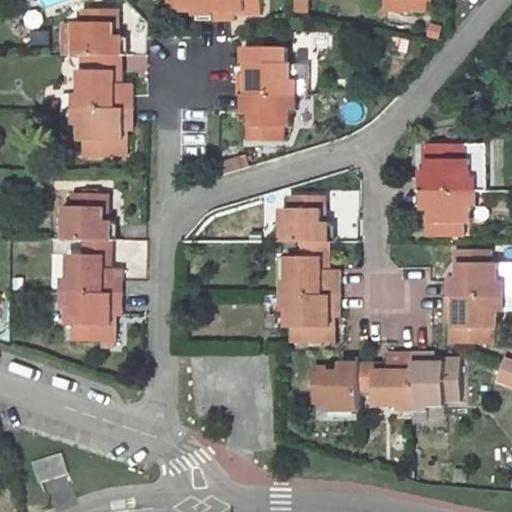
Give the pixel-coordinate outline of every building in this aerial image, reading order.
[(170,0),(171,6),(198,7),(198,14),(216,15),(216,0),(170,0)] [(216,0),(216,15),(216,21),(237,21),(237,16),(237,11),(248,11),(248,16),(262,16),(262,0),(216,0)] [(380,0),(381,10),(396,10),(396,0),(380,0)] [(396,0),(396,10),(433,10),(433,0),(396,0)] [(116,9),(85,10),(85,24),(77,24),(77,25),(65,25),(65,56),(95,56),(125,56),(125,36),(117,35),(116,9)] [(290,48),(248,48),(247,64),(251,64),(250,73),(247,73),(241,73),(241,96),(247,96),(294,95),(311,95),(311,64),(289,63),(290,48)] [(125,56),(95,56),(95,70),(118,70),(118,84),(126,84),(125,56)] [(95,70),(82,70),(83,109),(135,110),(135,84),(126,84),(118,84),(118,70),(95,70)] [(294,95),(247,96),(248,114),(254,114),(254,140),(286,140),(285,128),(293,127),(294,95)] [(135,110),(83,109),(83,141),(87,142),(86,157),(129,157),(130,141),(125,142),(125,132),(130,131),(134,131),(135,110)] [(420,170),(420,191),(426,191),(473,191),(489,191),(489,145),(425,145),(425,159),(429,159),(430,170),(425,170),(420,170)] [(473,224),(473,191),(426,191),(426,210),(433,211),(433,237),(465,237),(465,224),(473,224)] [(107,195),(76,194),(76,209),(68,208),(68,240),(85,241),(114,241),(114,222),(108,222),(107,195)] [(325,223),(324,196),(293,196),(293,211),(285,211),(285,242),(302,243),(332,243),(331,224),(325,223)] [(114,241),(85,241),(85,256),(107,255),(107,268),(115,268),(114,241)] [(290,296),(342,296),(342,271),(332,271),(332,243),(302,243),(303,258),(290,258),(290,296)] [(492,264),(492,250),(461,252),(461,277),(453,277),(453,296),(500,296),(500,264),(492,264)] [(85,256),(73,256),(73,294),(124,295),(124,268),(115,268),(107,268),(107,255),(85,256)] [(124,295),(73,294),(72,326),(77,326),(77,340),(119,341),(119,326),(115,326),(115,315),(120,315),(124,315),(124,295)] [(342,318),(342,296),(290,296),(290,329),(295,329),(296,343),(337,343),(337,327),(332,328),(332,318),(337,318),(342,318)] [(500,328),(500,296),(453,296),(447,296),(448,319),(453,318),(458,318),(458,328),(453,328),(453,343),(496,344),(496,328),(500,328)] [(415,407),(415,354),(390,355),(390,364),(390,372),(377,372),(377,394),(377,408),(415,407)] [(462,402),(462,360),(447,360),(447,365),(437,366),(437,360),(437,354),(415,354),(415,407),(447,406),(448,402),(462,402)] [(511,373),(511,361),(506,359),(502,370),(511,373)] [(390,372),(390,364),(362,365),(362,395),(377,394),(377,372),(390,372)] [(329,412),(362,412),(362,395),(362,365),(343,365),(343,372),(315,371),(315,403),(329,404),(329,412)] [(511,379),(511,373),(502,370),(498,380),(510,385),(511,379)] [(69,473),(63,454),(36,463),(41,482),(69,473)]
